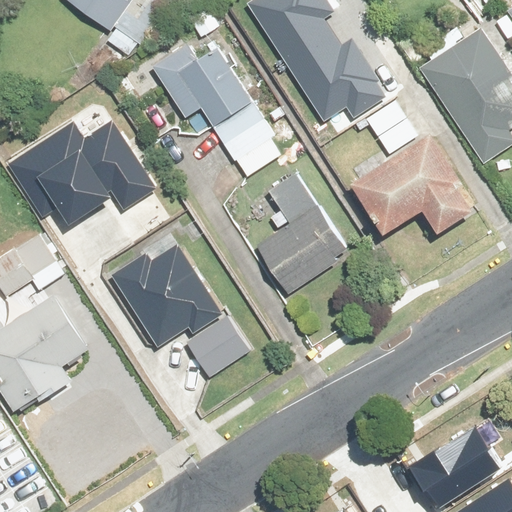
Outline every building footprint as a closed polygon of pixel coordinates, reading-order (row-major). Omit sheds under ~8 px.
[(210,10),(191,24),(203,40),(222,26),(210,10)] [(511,76),(484,33),(467,44),(452,21),(418,43),(433,66),(425,71),(487,166),(511,150),(511,76)] [(218,130),(257,104),(223,51),(204,63),(193,46),(157,70),(189,119),(204,109),(218,130)] [(420,137),(398,102),(369,120),(391,156),(420,137)] [(257,104),(218,130),(250,179),(289,153),(257,104)] [(156,186),(117,125),(88,144),(77,127),(14,168),(45,215),(61,204),(74,223),(118,194),(126,206),(156,186)] [(482,211),(438,135),(357,183),(387,235),(428,211),(441,234),(482,211)] [(349,250),(300,177),(273,195),(294,226),(260,248),(292,296),(346,260),(342,255),(349,250)] [(69,276),(42,234),(0,260),(0,283),(9,298),(36,282),(43,292),(69,276)] [(219,311),(182,249),(154,266),(150,258),(119,277),(160,346),(219,311)] [(11,326),(0,307),(0,385),(17,414),(44,397),(47,402),(76,384),(66,368),(103,345),(70,290),(11,326)] [(250,356),(230,321),(190,345),(211,379),(250,356)]
